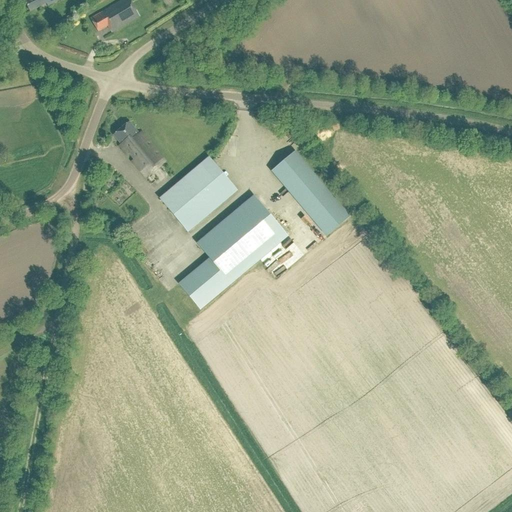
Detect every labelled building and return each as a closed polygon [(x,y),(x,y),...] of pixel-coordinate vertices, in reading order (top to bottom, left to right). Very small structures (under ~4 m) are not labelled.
[(47,7),(60,0),(24,0),(30,12),(46,3),(47,7)] [(71,0),(68,0),(45,12),(50,21),(76,9),(71,0)] [(111,32),(139,16),(129,0),(121,0),(100,13),(90,19),(98,32),(108,26),(111,32)] [(132,162),(146,179),(166,162),(142,133),(139,135),(129,123),(114,136),(122,145),(119,147),(127,157),(130,155),(135,160),(132,162)] [(271,172),(326,237),(350,217),(296,152),(271,172)] [(189,234),(238,193),(209,157),(159,198),(189,234)] [(201,311),(233,284),(232,283),(288,237),(254,196),(197,244),(209,259),(179,284),(201,311)] [(286,246),(280,249),(286,258),(292,255),(286,246)] [(133,264),(145,258),(142,251),(130,257),(133,264)]
